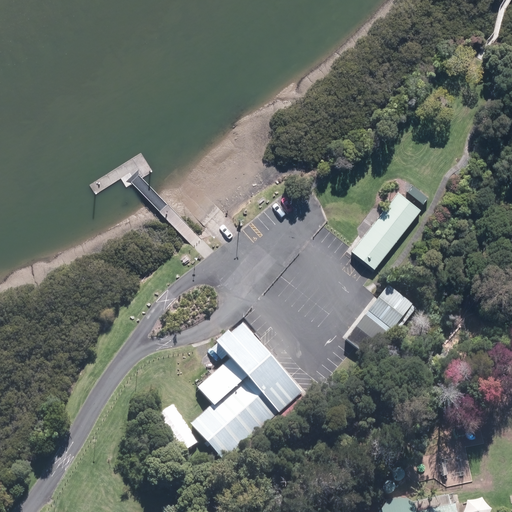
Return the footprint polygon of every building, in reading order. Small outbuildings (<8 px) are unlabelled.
[(398,192),(350,254),(372,271),(420,210),(398,192)] [(413,303),(389,284),(348,338),(371,356),(391,331),(396,335),(416,308),(411,305),(413,303)] [(214,404),(192,423),(225,461),(305,391),(241,319),(217,340),(231,356),(197,385),(214,404)] [(453,511),(452,505),(417,511),(412,511),(409,496),(376,503),(378,511),(453,511)] [(481,499),(465,502),(465,503),(463,511),(488,511),(489,507),(481,499)]
